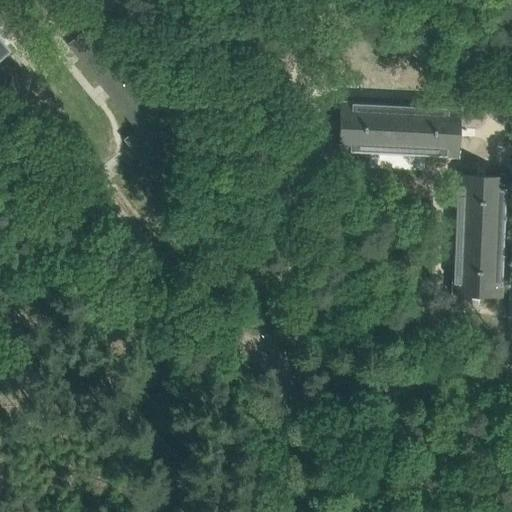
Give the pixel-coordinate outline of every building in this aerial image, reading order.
[(125,139),(143,161),(174,137),(156,115),(155,115),(87,30),(69,45),(137,129),(125,139)] [(362,76),(361,89),(379,89),(379,76),(362,76)] [(338,150),(358,151),(457,156),(459,107),(340,102),(338,150)] [(457,173),(453,274),(452,294),(501,296),(506,176),(457,173)] [(310,355),(321,356),(322,341),(311,340),(310,355)]
